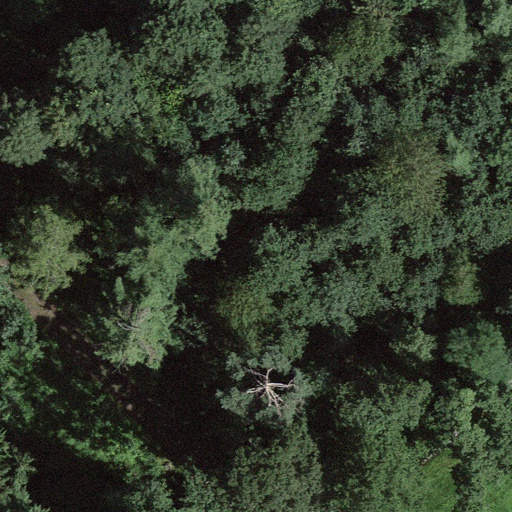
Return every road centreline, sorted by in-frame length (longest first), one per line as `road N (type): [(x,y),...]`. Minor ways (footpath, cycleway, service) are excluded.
road 1 (track): [(245,511),(202,460),(0,272)]
road 2 (track): [(330,511),(476,419),(511,378)]
